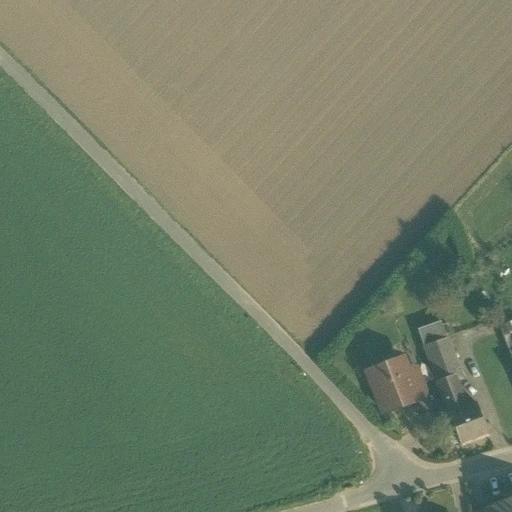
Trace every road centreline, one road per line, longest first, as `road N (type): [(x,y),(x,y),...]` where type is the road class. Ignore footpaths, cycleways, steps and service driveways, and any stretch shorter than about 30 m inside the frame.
road 1 (track): [(0,58),(371,433),(401,486)]
road 2 (unclassified): [(306,511),(511,457)]
